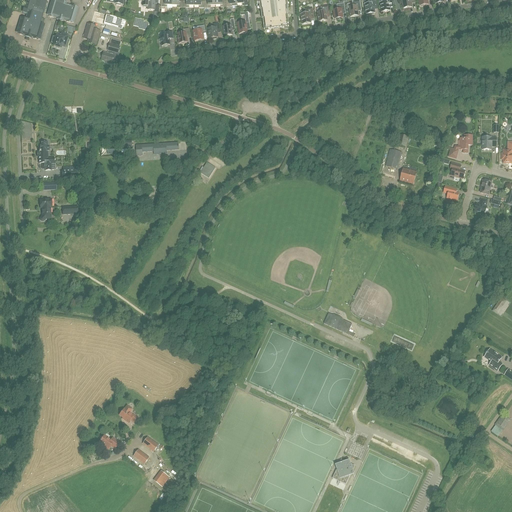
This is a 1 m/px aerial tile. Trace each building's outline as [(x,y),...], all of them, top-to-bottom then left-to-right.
[(40,24),(46,3),(37,0),(35,0),(31,15),(27,13),(25,19),(21,18),(16,33),(18,33),(18,34),(23,36),(23,35),(25,36),(25,37),(31,39),(31,38),(33,38),(33,39),(38,40),(38,39),(40,40),(45,25),(40,24)] [(26,0),(27,0),(25,7),(24,6),(23,12),(27,13),(31,15),(35,0),(26,0)] [(66,4),(67,0),(51,0),(47,15),(49,16),(49,17),(54,18),(57,19),(63,22),(64,21),(67,21),(66,22),(71,23),(72,22),(74,23),(78,8),(76,8),(76,7),(71,5),(71,6),(66,4)] [(140,0),(141,2),(141,3),(143,3),(142,6),(145,6),(145,7),(146,7),(148,8),(148,10),(153,10),(154,3),(156,3),(155,0),(140,0)] [(172,5),(172,0),(165,0),(165,1),(162,0),(161,7),(167,8),(167,9),(172,9),(172,5)] [(180,1),(179,0),(172,0),(172,5),(177,6),(177,8),(183,8),(183,1),(180,1)] [(194,6),(193,0),(186,0),(187,1),(183,1),(183,8),(189,8),(189,6),(194,6)] [(201,1),(201,0),(193,0),(194,6),(199,6),(199,8),(205,8),(205,1),(201,1)] [(210,6),(215,5),(215,0),(207,0),(208,1),(205,1),(205,8),(205,9),(211,9),(210,6)] [(257,0),(257,1),(259,1),(260,10),(261,10),(262,19),(263,19),(264,30),(289,27),(288,16),(289,16),(288,7),(287,0),(257,0)] [(349,7),(350,17),(359,16),(357,7),(361,7),(359,0),(352,1),(353,6),(349,7)] [(375,13),(374,9),(377,9),(375,0),(369,0),(371,4),(365,5),(366,15),(369,14),(370,15),(374,14),(373,13),(375,13)] [(380,3),(380,4),(382,12),(390,11),(389,3),(392,2),(391,0),(384,0),(385,1),(384,2),(380,3)] [(412,7),(411,3),(415,3),(414,0),(400,0),(401,4),(402,4),(403,9),(412,7)] [(333,10),(335,19),(343,18),(342,10),(345,9),(344,3),(338,4),(338,9),(338,10),(333,10)] [(327,21),(327,17),(330,16),(329,12),(328,6),(322,7),(317,8),(317,13),(319,22),(327,21)] [(311,23),(310,19),(314,19),(312,8),(306,9),(307,14),(301,15),(302,25),(311,23)] [(237,23),(239,34),(242,33),(243,34),(246,34),(246,33),(248,33),(246,24),(250,24),(248,12),(240,13),(241,16),(244,15),(246,22),(237,23)] [(126,20),(107,15),(104,25),(123,30),(126,20)] [(223,26),(224,36),(233,35),(231,27),(235,26),(234,19),(230,20),(231,25),(223,26)] [(217,38),(218,37),(217,29),(220,29),(219,23),(213,24),(214,28),(208,29),(210,39),(211,38),(211,39),(212,40),(216,39),(217,38)] [(96,45),(100,31),(95,30),(96,26),(88,24),(84,38),(89,40),(88,43),(96,45)] [(193,31),(195,41),(199,40),(199,41),(202,40),(203,40),(202,32),(205,32),(204,26),(198,27),(199,30),(193,31)] [(177,34),(179,44),(181,43),(182,44),(184,43),(185,43),(187,42),(187,38),(187,37),(190,36),(189,29),(185,29),(186,32),(177,34)] [(161,43),(162,46),(164,46),(165,47),(167,46),(168,45),(170,45),(169,40),(170,39),(173,39),(172,32),(165,33),(165,36),(160,36),(161,39),(160,39),(159,40),(159,42),(160,43),(161,43)] [(56,37),(53,47),(56,47),(57,48),(59,49),(60,48),(61,49),(63,41),(66,42),(68,35),(62,34),(61,38),(56,37)] [(110,64),(110,63),(112,63),(115,52),(118,53),(120,47),(121,42),(111,39),(110,44),(108,50),(109,51),(108,54),(104,53),(102,60),(105,62),(105,63),(109,64),(110,64)] [(468,151),(468,150),(468,145),(472,145),(472,136),(464,136),(464,139),(460,139),(460,147),(455,147),(454,150),(451,149),(449,157),(456,159),(458,151),(457,151),(457,149),(460,149),(460,150),(463,150),(463,151),(463,152),(464,152),(464,153),(465,153),(466,153),(467,152),(468,151)] [(491,137),(482,137),(482,150),(491,150),(491,147),(496,147),(496,138),(491,138),(491,137)] [(46,142),(41,142),(41,145),(39,145),(39,150),(39,151),(38,151),(38,153),(37,153),(37,157),(39,157),(39,164),(42,164),(42,168),(45,168),(45,171),(51,170),(55,170),(55,164),(55,159),(45,159),(44,153),(46,152),(46,150),(49,150),(49,151),(49,146),(47,146),(46,142)] [(142,156),(142,153),(154,152),(154,155),(167,154),(166,151),(179,150),(178,147),(179,147),(179,146),(178,146),(178,143),(137,146),(138,156),(142,156)] [(511,143),(508,143),(508,150),(503,150),(503,154),(503,155),(502,155),(502,156),(502,157),(502,158),(502,159),(503,159),(503,160),(503,163),(507,164),(507,163),(508,163),(508,162),(511,162),(511,143)] [(390,150),(386,167),(397,170),(402,153),(390,150)] [(207,163),(200,173),(209,179),(215,168),(207,163)] [(459,179),(459,178),(463,179),(465,172),(460,170),(461,166),(452,164),(450,169),(453,169),(451,176),(455,177),(455,178),(454,178),(454,180),(459,182),(459,179)] [(64,168),(65,171),(62,171),(62,178),(77,177),(77,173),(79,173),(79,170),(77,170),(77,167),(64,168)] [(417,172),(403,169),(400,181),(413,185),(417,172)] [(491,182),(483,180),(482,185),(480,193),(488,195),(490,189),(489,189),(491,182)] [(56,183),(42,183),(43,186),(47,186),(47,191),(52,191),(52,186),(56,185),(56,183)] [(457,190),(453,189),(445,187),(443,193),(448,194),(447,198),(457,201),(459,194),(456,193),(457,190)] [(40,209),(42,209),(51,208),(52,208),(51,199),(48,199),(48,200),(40,200),(40,201),(39,202),(39,205),(40,205),(40,209)] [(487,201),(484,200),(481,199),(479,205),(476,204),(474,211),(485,214),(485,213),(487,207),(486,207),(487,201)] [(78,214),(78,211),(80,211),(80,207),(62,207),(63,215),(78,214)] [(51,208),(42,209),(42,210),(42,212),(42,216),(41,217),(40,219),(40,220),(41,221),(42,222),(43,222),(44,221),(46,219),(51,219),(51,208)] [(501,298),(493,311),(497,314),(506,302),(501,298)] [(329,314),(324,324),(354,338),(355,335),(349,332),(352,324),(329,314)] [(502,365),(498,362),(501,358),(493,353),(494,352),(491,349),(490,350),(489,350),(488,352),(487,351),(486,351),(485,354),(485,355),(486,355),(485,357),(491,362),(489,365),(497,371),(502,365)] [(133,416),(129,413),(131,411),(131,410),(131,409),(128,407),(127,406),(126,407),(124,409),(119,415),(125,419),(124,420),(128,423),(130,420),(134,422),(137,418),(133,415),(133,416)] [(498,437),(510,421),(502,415),(495,425),(496,425),(491,432),(498,437)] [(105,446),(104,447),(108,449),(110,446),(114,449),(119,443),(113,438),(111,440),(104,436),(100,442),(105,446)] [(148,438),(143,444),(154,452),(158,446),(148,438)] [(138,450),(134,457),(144,464),(149,458),(138,450)] [(348,480),(350,476),(354,474),(353,470),(355,466),(351,464),(349,460),(345,461),(341,460),(339,464),(335,465),(337,469),(335,473),(332,479),(346,485),(348,480)] [(161,487),(169,478),(161,471),(153,481),(161,487)]
